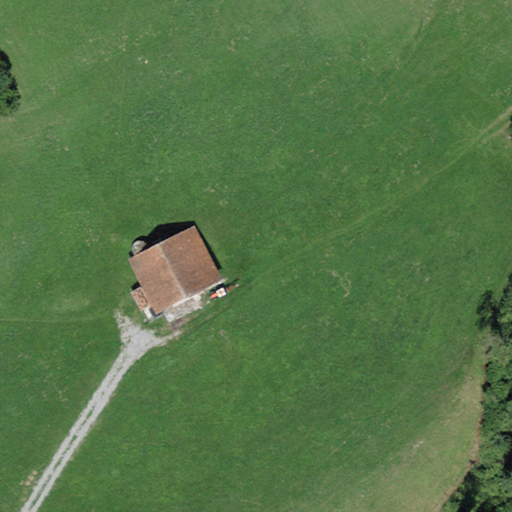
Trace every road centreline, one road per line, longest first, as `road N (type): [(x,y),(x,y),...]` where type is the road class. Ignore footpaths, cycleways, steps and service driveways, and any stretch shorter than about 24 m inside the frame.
road 1 (track): [(148,332),(213,309),(347,233),(429,182),(511,115)]
road 2 (track): [(148,332),(28,511)]
